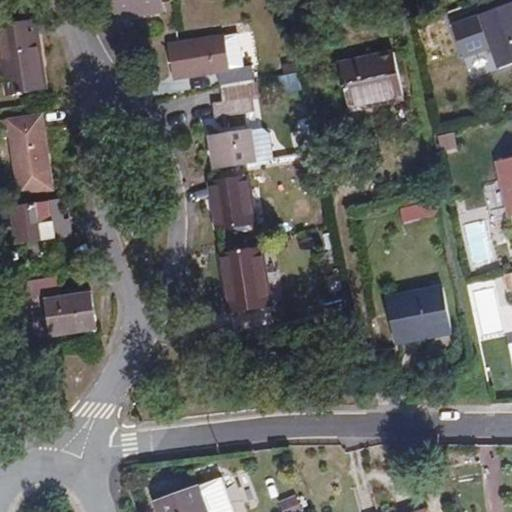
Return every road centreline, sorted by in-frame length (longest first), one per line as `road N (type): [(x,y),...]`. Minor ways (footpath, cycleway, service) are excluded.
road 1 (residential): [(511,425),(307,426),(99,449)]
road 2 (residential): [(147,322),(172,268),(171,184),(155,143),(96,71)]
road 3 (residential): [(96,71),(105,228),(147,322)]
